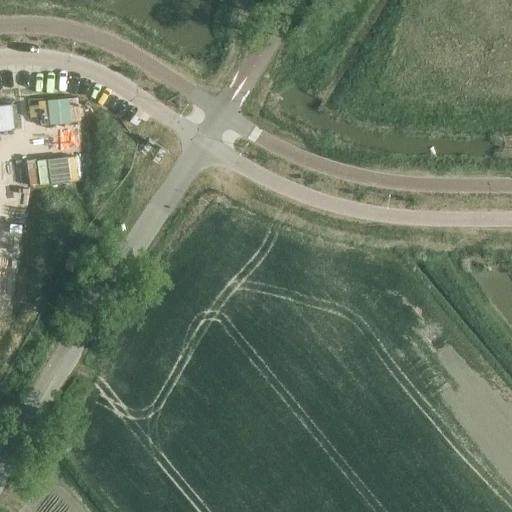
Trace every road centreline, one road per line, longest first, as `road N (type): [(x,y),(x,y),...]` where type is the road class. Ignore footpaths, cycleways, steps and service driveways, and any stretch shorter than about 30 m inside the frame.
road 1 (residential): [(0,452),(205,139)]
road 2 (residential): [(205,139),(268,178),(331,201),(402,216),(511,218)]
road 3 (residential): [(511,188),(359,177),(300,158),(221,112)]
road 4 (residential): [(221,112),(87,33),(0,28)]
road 5 (residential): [(0,58),(41,54),(91,67),(205,139)]
